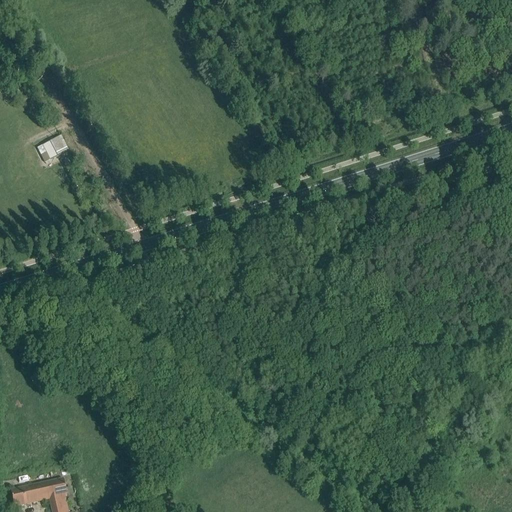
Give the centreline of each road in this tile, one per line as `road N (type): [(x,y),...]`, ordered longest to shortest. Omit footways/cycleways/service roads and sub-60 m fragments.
road 1 (secondary): [(0,291),(511,127)]
road 2 (track): [(0,5),(148,263)]
